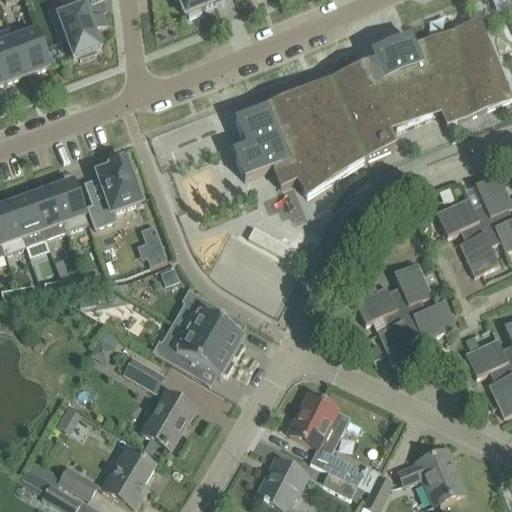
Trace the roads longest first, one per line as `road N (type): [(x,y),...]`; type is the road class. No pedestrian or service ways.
road 1 (residential): [(289,352),(369,207),(420,177),(511,149)]
road 2 (residential): [(138,98),(376,0)]
road 3 (residential): [(511,456),(289,352)]
road 4 (residential): [(189,511),(289,352)]
road 5 (residential): [(0,150),(138,98)]
